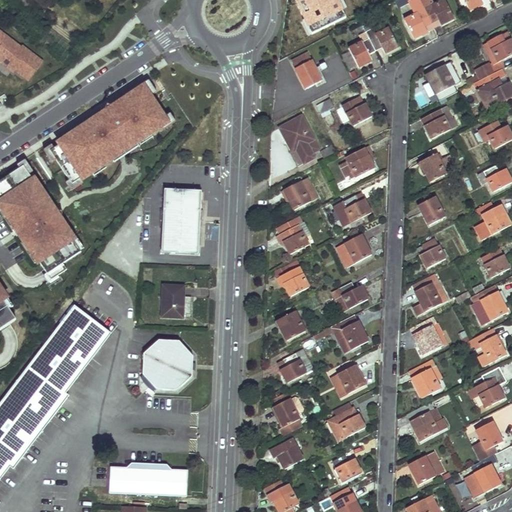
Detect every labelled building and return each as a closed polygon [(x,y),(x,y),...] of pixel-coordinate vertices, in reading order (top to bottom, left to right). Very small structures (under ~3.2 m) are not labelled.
[(297,0),(297,2),(312,32),(345,17),(337,0),(297,0)] [(431,22),(419,0),(408,0),(415,14),(404,20),(414,39),(427,32),(424,26),(431,22)] [(430,0),(419,0),(431,22),(438,19),(441,24),(454,18),(445,0),(443,0),(433,5),(430,0)] [(480,0),(464,0),(470,9),(482,3),(480,0)] [(369,38),(375,51),(382,47),(385,53),(399,46),(389,28),(379,33),(376,26),(365,31),(369,38)] [(511,41),(506,31),(488,41),(489,42),(484,45),(493,61),(495,65),(502,61),(511,55),(511,41)] [(0,32),(0,53),(2,55),(0,57),(0,62),(14,73),(15,71),(28,81),(43,61),(27,49),(26,51),(0,32)] [(369,54),(375,51),(369,38),(349,48),(358,67),(371,60),(369,54)] [(321,82),(308,54),(292,62),(306,89),(321,82)] [(495,65),(493,61),(488,64),(492,70),(493,72),(504,66),(502,61),(495,65)] [(492,70),(488,64),(477,69),(481,76),(492,70)] [(454,73),(449,76),(444,65),(425,75),(436,95),(459,83),(454,73)] [(477,90),(487,110),(511,97),(511,89),(502,69),(480,81),(480,82),(475,85),(477,89),(477,90)] [(477,75),(466,81),(469,86),(480,81),(477,75)] [(57,143),(59,146),(96,122),(101,128),(105,126),(100,119),(101,118),(103,115),(111,119),(115,109),(147,88),(152,95),(156,92),(149,81),(125,98),(125,97),(113,105),(113,106),(111,107),(108,105),(105,111),(87,123),(86,122),(74,130),(75,131),(57,143)] [(152,95),(147,88),(115,109),(111,119),(103,115),(101,118),(100,119),(105,126),(101,128),(96,122),(59,146),(54,150),(50,152),(56,160),(70,181),(73,185),(80,180),(81,180),(169,121),(166,116),(152,95)] [(284,98),(277,97),(275,111),(282,112),(284,98)] [(361,97),(356,99),(359,106),(365,103),(361,97)] [(330,111),(335,108),(331,99),(318,106),(329,127),(337,123),(330,111)] [(365,103),(359,106),(356,99),(343,106),(353,126),(372,117),(365,103)] [(453,118),(452,118),(451,118),(445,106),(421,118),(432,139),(457,126),(453,118)] [(169,121),(81,180),(83,182),(174,122),(169,114),(166,116),(169,121)] [(315,157),(313,152),(320,149),(302,116),(280,127),(292,151),(297,149),(305,163),(315,157)] [(511,139),(511,135),(507,126),(501,129),(498,122),(479,131),(483,138),(484,141),(490,138),(495,149),(511,139)] [(335,152),(332,145),(320,152),(324,158),(335,152)] [(54,150),(52,146),(45,151),(52,162),(56,160),(50,152),(54,150)] [(374,168),(364,148),(346,157),(356,177),(374,168)] [(290,152),(298,166),(305,163),(297,149),(292,151),(290,152)] [(449,157),(439,162),(436,154),(420,162),(429,182),(455,169),(449,157)] [(18,166),(21,169),(24,167),(30,174),(33,172),(26,160),(18,166)] [(511,182),(509,176),(505,169),(499,172),(496,165),(478,174),(483,184),(488,182),(494,192),(511,182)] [(67,270),(63,264),(81,252),(80,250),(71,238),(63,225),(63,222),(58,222),(54,212),(53,210),(38,187),(30,174),(24,167),(21,169),(0,182),(0,202),(12,221),(8,223),(13,231),(18,228),(41,264),(48,274),(52,280),(58,276),(67,270)] [(295,210),(318,197),(307,178),(282,191),(289,203),(290,202),(295,210)] [(70,181),(66,184),(71,191),(83,183),(80,180),(73,185),(70,181)] [(42,185),(38,187),(53,210),(57,208),(42,185)] [(163,251),(199,253),(202,191),(166,189),(163,251)] [(371,213),(366,203),(361,193),(334,206),(344,226),(371,213)] [(445,218),(434,197),(418,205),(429,226),(445,218)] [(0,210),(8,223),(12,221),(0,202),(0,208),(1,210),(0,210)] [(494,208),(491,202),(475,210),(479,216),(482,214),(494,208)] [(486,221),(475,227),(482,240),(511,225),(500,205),(494,208),(482,214),(486,221)] [(62,212),(54,212),(58,222),(63,222),(62,212)] [(290,254),(308,245),(305,238),(298,226),(302,224),(299,216),(277,228),(280,235),(277,236),(280,243),(284,241),(290,254)] [(298,226),(305,238),(311,235),(304,223),(302,224),(298,226)] [(18,228),(13,231),(16,235),(17,235),(22,243),(35,264),(36,263),(38,266),(41,264),(18,228)] [(71,238),(80,250),(84,248),(76,235),(71,238)] [(337,247),(347,267),(372,254),(362,235),(337,247)] [(444,259),(448,257),(444,248),(440,250),(434,239),(422,245),(425,252),(420,255),(427,268),(445,259),(444,259)] [(425,252),(422,245),(416,248),(420,255),(425,252)] [(509,269),(503,255),(497,258),(494,251),(482,257),(492,278),(509,269)] [(309,287),(299,267),(278,278),(281,285),(284,283),(291,296),(309,287)] [(60,279),(58,276),(52,280),(48,274),(43,277),(50,286),(60,279)] [(417,316),(448,300),(435,274),(412,285),(421,303),(413,307),(417,316)] [(361,287),(356,289),(352,282),(333,292),(343,312),(368,299),(361,287)] [(485,288),(482,283),(473,288),(476,293),(485,288)] [(184,285),(163,284),(162,315),(190,317),(191,295),(183,295),(184,285)] [(0,330),(17,320),(10,309),(4,301),(9,298),(0,285),(0,330)] [(482,324),(506,312),(493,286),(474,296),(477,302),(472,305),(482,324)] [(469,291),(457,298),(459,303),(472,297),(469,291)] [(4,301),(10,309),(14,307),(9,298),(4,301)] [(74,305),(0,402),(0,477),(9,466),(12,468),(68,395),(65,392),(110,332),(74,305)] [(305,331),(296,312),(277,321),(287,341),(305,331)] [(369,342),(355,314),(332,326),(334,331),(346,353),(369,342)] [(432,326),(435,325),(437,323),(434,317),(411,329),(424,355),(442,346),(432,326)] [(442,335),(443,334),(437,323),(435,325),(432,326),(442,346),(446,343),(442,335)] [(334,331),(332,326),(323,331),(325,335),(334,331)] [(489,330),(470,340),(469,341),(472,348),(480,344),(485,354),(479,357),(484,367),(506,355),(496,335),(492,337),(489,330)] [(313,336),(316,340),(325,335),(323,331),(313,336)] [(158,338),(143,354),(142,373),(156,388),(177,388),(192,375),(192,354),(178,339),(158,338)] [(309,362),(303,350),(283,360),(284,361),(278,364),(288,383),(306,373),(302,366),(309,362)] [(430,369),(433,368),(432,367),(436,365),(433,359),(409,372),(423,398),(441,388),(437,381),(430,369)] [(357,364),(354,366),(364,386),(367,384),(357,364)] [(437,381),(442,378),(436,365),(432,367),(433,368),(430,369),(437,381)] [(364,386),(354,366),(339,374),(349,394),(364,386)] [(339,374),(331,378),(342,397),(349,394),(339,374)] [(486,407),(504,398),(494,378),(469,390),(472,397),(480,394),(486,407)] [(290,401),(289,399),(286,392),(274,398),(278,405),(274,407),(284,428),(300,420),(298,415),(290,401)] [(296,398),(290,401),(298,415),(303,412),(304,409),(298,399),(296,398)] [(439,432),(432,419),(425,406),(407,415),(421,442),(439,432)] [(352,417),(358,414),(355,408),(349,411),(352,417)] [(358,414),(352,417),(349,411),(328,421),(338,440),(365,427),(358,414)] [(483,442),(474,447),(481,462),(496,454),(493,447),(502,442),(493,423),(477,430),(483,442)] [(285,469),(303,459),(293,439),(271,451),(275,458),(278,456),(285,469)] [(444,472),(433,452),(410,465),(420,484),(444,472)] [(355,459),(349,462),(345,455),(333,461),(343,482),(361,473),(355,459)] [(484,462),(473,468),(475,473),(487,466),(484,462)] [(501,484),(490,465),(487,466),(475,473),(465,478),(475,498),(501,484)] [(126,466),(110,466),(109,492),(186,496),(187,469),(170,469),(126,466)] [(453,487),(465,497),(470,491),(459,481),(453,487)] [(279,511),(284,511),(299,505),(288,485),(268,496),(271,502),(273,501),(279,511)] [(362,511),(352,494),(334,503),(338,511),(362,511)] [(439,511),(431,496),(406,509),(408,511),(439,511)]
